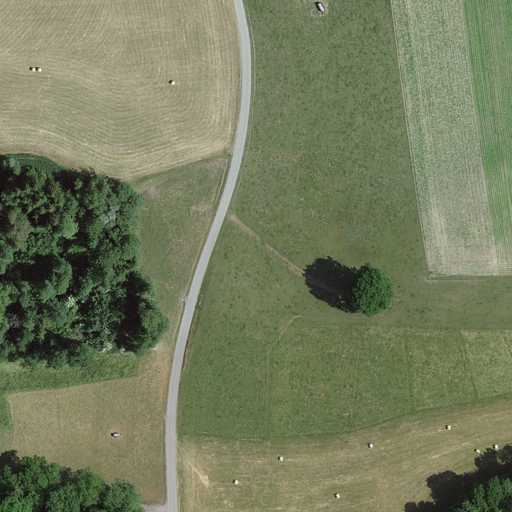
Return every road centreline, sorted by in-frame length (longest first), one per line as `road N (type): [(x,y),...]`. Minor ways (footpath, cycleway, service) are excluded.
road 1 (unclassified): [(172,511),(178,356),(242,133),(246,61),(237,0)]
road 2 (track): [(157,511),(0,481)]
